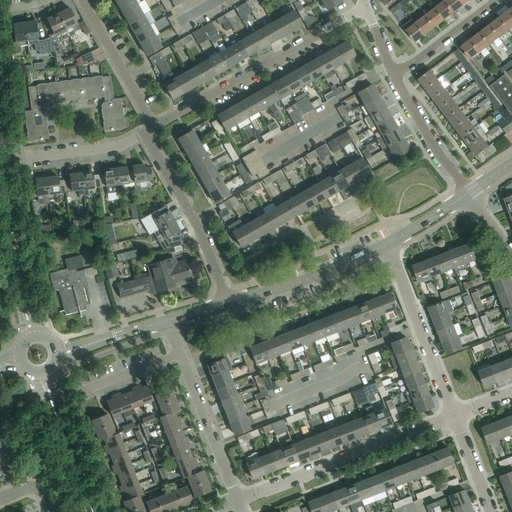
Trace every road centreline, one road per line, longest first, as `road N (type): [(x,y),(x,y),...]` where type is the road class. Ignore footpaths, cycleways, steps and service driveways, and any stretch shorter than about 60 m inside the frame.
road 1 (residential): [(147,131),(365,6)]
road 2 (residential): [(239,502),(455,416)]
road 3 (residential): [(147,131),(226,303)]
road 4 (residential): [(455,416),(386,244)]
road 5 (secondary): [(29,335),(0,162)]
road 6 (unknown): [(418,323),(357,351),(345,373),(272,403)]
road 7 (tertiary): [(226,303),(386,244)]
road 8 (residential): [(239,502),(178,354)]
road 9 (residential): [(147,131),(81,0)]
road 10 (secondary): [(92,511),(40,375)]
road 11 (residential): [(467,193),(392,73)]
road 12 (residential): [(392,73),(496,0)]
road 13 (residential): [(28,158),(119,146),(147,131)]
